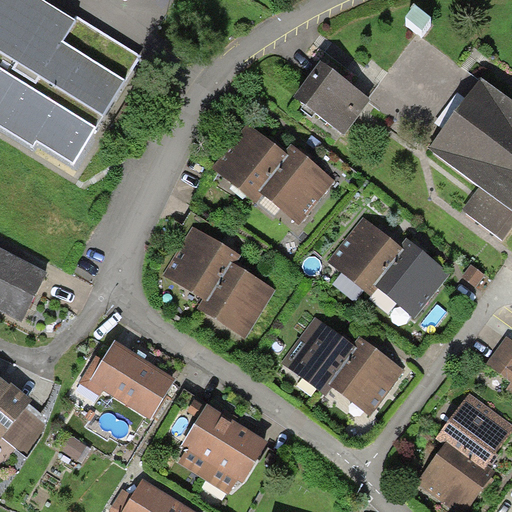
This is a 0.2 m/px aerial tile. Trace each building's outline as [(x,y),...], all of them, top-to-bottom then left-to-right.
[(74,22),(37,0),(0,0),(0,130),(32,151),(37,145),(74,170),(126,84),(123,82),(140,58),(77,17),(74,22)] [(431,27),(415,16),(406,27),(423,39),(431,27)] [(345,136),(371,101),(321,63),(293,99),(345,136)] [(511,103),(481,81),(429,152),(479,188),(462,211),(503,241),(511,228),(511,103)] [(275,147),(248,124),(211,168),(257,205),(264,197),(259,193),(288,158),(284,154),(275,147)] [(305,157),(291,146),(284,154),(288,158),(259,193),(264,197),(299,225),(335,181),(305,157)] [(390,240),(363,217),(326,261),(372,299),(379,290),(374,286),(403,251),(399,248),(390,240)] [(226,247),(192,227),(163,276),(203,300),(207,303),(231,263),(236,267),(242,257),(226,247)] [(420,250),(406,239),(399,248),(403,251),(374,286),(379,290),(415,319),(450,274),(420,250)] [(47,274),(0,249),(0,311),(21,323),(47,274)] [(236,267),(231,263),(207,303),(203,300),(197,310),(245,339),(275,290),(246,272),(236,267)] [(485,276),(471,265),(462,278),(476,288),(485,276)] [(344,339),(315,317),(281,362),(327,398),(334,389),(329,386),(357,349),(353,346),(344,339)] [(374,348),(360,337),(353,346),(357,349),(329,386),(334,389),(371,417),(405,371),(374,348)] [(511,341),(506,337),(486,364),(511,383),(506,390),(511,394),(511,341)] [(139,357),(115,342),(103,361),(96,357),(79,383),(101,396),(103,392),(151,421),(176,380),(139,357)] [(7,381),(0,375),(0,441),(3,437),(29,406),(32,402),(7,381)] [(486,470),(488,468),(492,461),(511,435),(511,426),(470,395),(435,440),(444,447),(448,442),(486,470)] [(48,419),(29,406),(3,437),(26,456),(43,436),(48,419)] [(179,464),(203,479),(238,425),(228,418),(208,406),(179,451),(185,454),(179,464)] [(244,429),(238,425),(203,479),(230,495),(239,481),(243,484),(268,443),(244,429)] [(87,446),(71,435),(61,450),(77,461),(87,446)] [(497,475),(488,468),(486,470),(448,442),(444,447),(417,483),(455,511),(467,511),(483,491),(484,492),(489,486),(497,475)] [(194,511),(175,500),(143,480),(133,496),(122,511),(194,511)] [(110,511),(122,511),(133,496),(123,490),(110,511)]
